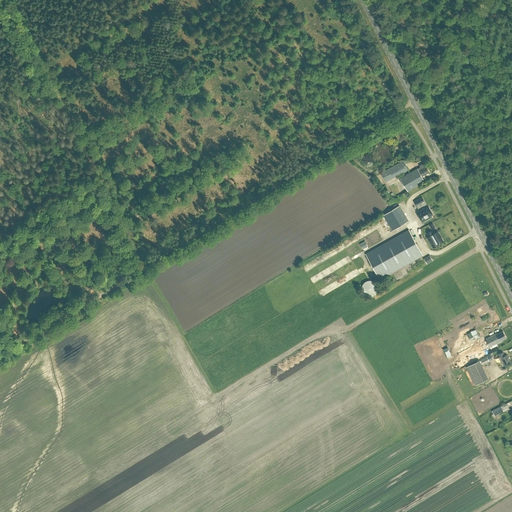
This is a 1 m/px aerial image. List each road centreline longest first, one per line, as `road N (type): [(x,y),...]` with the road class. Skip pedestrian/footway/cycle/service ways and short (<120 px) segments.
road 1 (track): [(349,141),(0,357)]
road 2 (primary): [(511,295),(362,0)]
